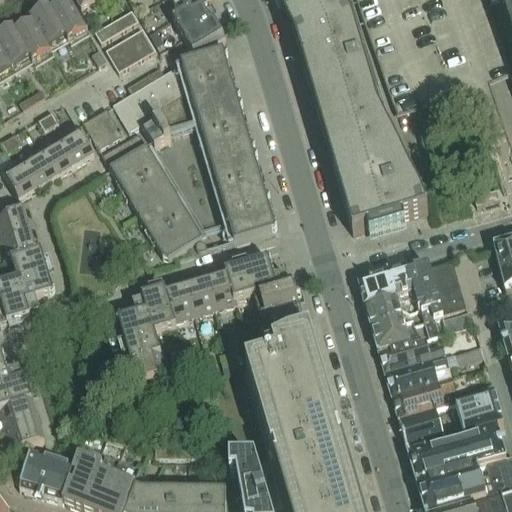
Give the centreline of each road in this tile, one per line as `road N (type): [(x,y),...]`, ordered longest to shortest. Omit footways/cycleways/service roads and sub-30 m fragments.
road 1 (residential): [(0,342),(318,238)]
road 2 (tertiary): [(318,238),(242,0)]
road 3 (tertiary): [(398,511),(330,278)]
road 4 (residential): [(330,278),(511,227)]
